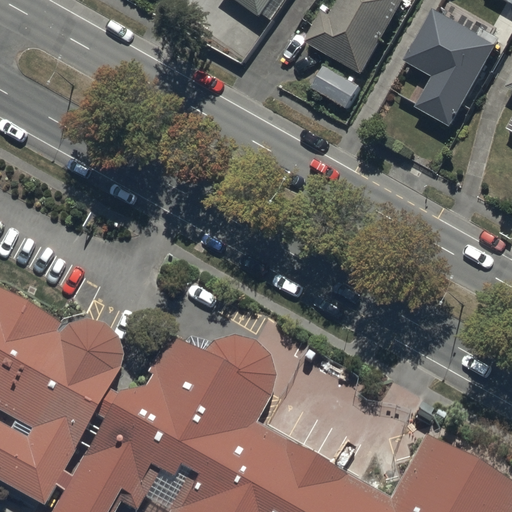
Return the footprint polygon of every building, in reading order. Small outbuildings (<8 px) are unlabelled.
[(142,0),(157,8),(161,0),(142,0)] [(264,26),(281,0),(217,0),(210,11),(246,35),(256,20),(264,26)] [(363,83),(407,6),(396,0),(345,0),(331,25),(324,21),(307,51),(363,83)] [(511,0),(492,0),(511,11),(511,0)] [(418,116),(452,135),(503,48),(484,37),(480,43),(436,17),(405,69),(422,79),(408,102),(421,110),(418,116)] [(361,93),(326,74),(314,95),(349,115),(361,93)] [(0,483),(41,507),(53,486),(61,491),(49,511),(112,511),(118,503),(134,511),(143,497),(167,511),(166,511),(511,511),(511,485),(423,434),(387,497),(254,423),(267,398),(273,377),(268,356),(251,341),(232,335),(211,341),(188,337),(180,343),(165,335),(145,373),(149,376),(142,388),(115,396),(108,390),(117,370),(120,357),(116,337),(100,325),(84,320),(66,325),(58,334),(55,332),(59,323),(0,290),(0,483)]
